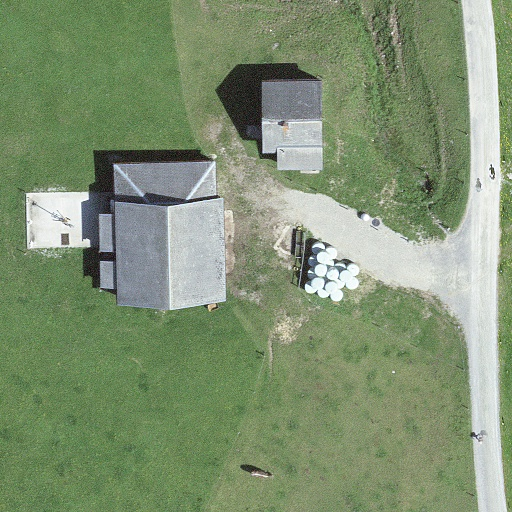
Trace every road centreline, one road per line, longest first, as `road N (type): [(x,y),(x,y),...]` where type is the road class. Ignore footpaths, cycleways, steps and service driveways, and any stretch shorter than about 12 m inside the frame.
road 1 (track): [(475,0),(493,511)]
road 2 (track): [(486,281),(423,270),(261,185)]
